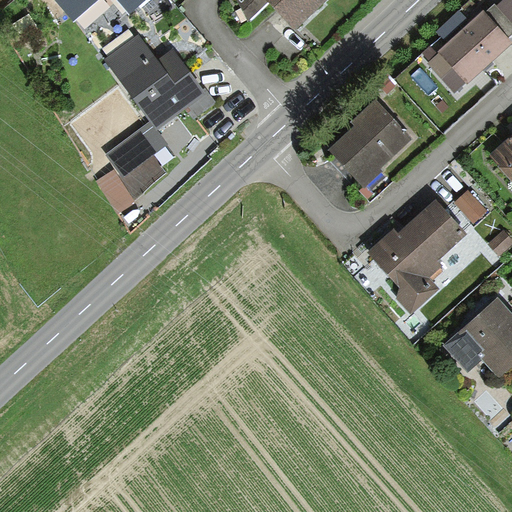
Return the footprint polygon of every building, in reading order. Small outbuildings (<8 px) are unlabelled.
[(57,0),(71,16),(89,0),(119,0),(130,13),(145,0),(57,0)] [(234,0),(248,22),(268,3),(295,32),(328,0),(234,0)] [(484,15),(428,65),(455,95),(485,67),(510,45),(484,15)] [(140,41),(107,65),(151,124),(157,132),(205,96),(173,52),(156,64),(140,41)] [(355,130),(330,152),(365,189),(383,172),(380,170),(412,142),(377,103),(351,126),(355,130)] [(157,132),(151,124),(107,158),(124,180),(169,146),(157,132)] [(511,141),(490,161),(511,184),(511,141)] [(469,192),(456,204),(474,225),(488,213),(469,192)] [(395,231),(368,255),(400,291),(396,300),(411,315),(439,290),(430,281),(445,268),(439,262),(467,237),(435,202),(399,235),(395,231)] [(511,241),(504,232),(488,245),(501,259),(511,248),(511,241)] [(444,347),(468,374),(482,362),(500,383),(511,372),(511,316),(497,300),(444,347)]
